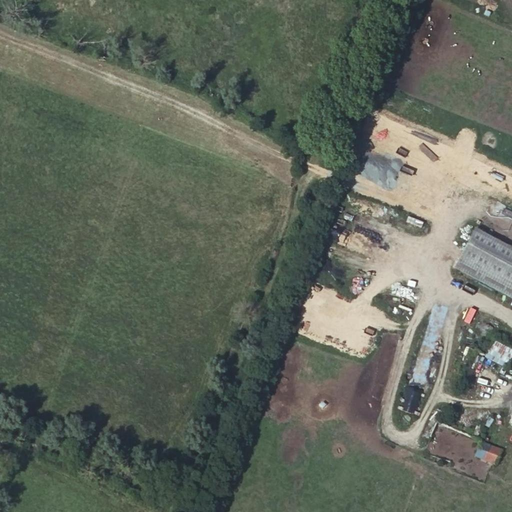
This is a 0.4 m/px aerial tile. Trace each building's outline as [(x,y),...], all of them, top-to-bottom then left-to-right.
[(511,303),(511,253),(479,235),(457,274),(511,303)] [(404,409),(417,413),(445,312),(431,308),(404,409)] [(511,374),(511,371),(511,351),(495,343),(485,360),(511,374)] [(477,463),(483,448),(433,427),(427,443),(477,463)] [(508,458),(483,448),(477,463),(502,473),(508,458)]
